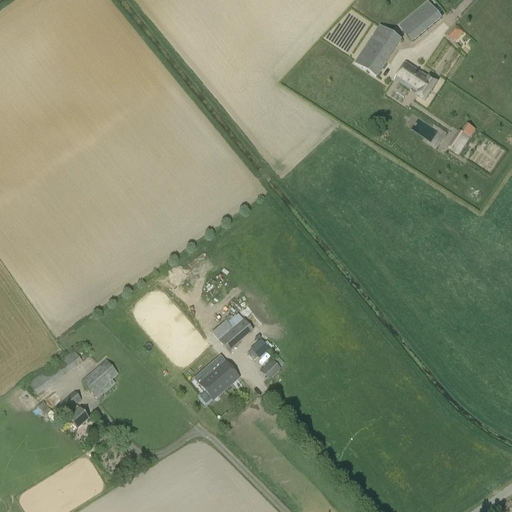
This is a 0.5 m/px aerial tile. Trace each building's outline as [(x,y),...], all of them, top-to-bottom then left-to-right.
[(442,19),(431,5),(401,29),(413,43),(442,19)] [(377,78),(401,42),(387,33),(375,25),(351,61),(377,78)] [(455,39),(462,33),(454,25),(447,32),(455,39)] [(407,63),(394,81),(418,97),(425,101),(437,83),(430,78),(407,63)] [(448,149),(459,156),(467,144),(466,143),(474,130),(465,124),(459,132),(448,149)] [(229,308),(235,303),(227,293),(213,305),(225,320),(234,313),(229,308)] [(243,321),(237,315),(227,324),(232,330),(218,342),(229,354),(238,346),(237,345),(253,332),(244,320),(243,321)] [(261,341),(250,350),(258,360),(269,351),(261,341)] [(66,356),(27,385),(37,398),(82,364),(81,363),(89,357),(81,346),(66,356)] [(213,372),(198,385),(212,401),(220,394),(238,378),(224,363),(217,355),(206,364),(213,372)] [(106,361),(81,382),(97,401),(116,385),(112,381),(118,375),(106,361)] [(271,361),(259,372),(269,382),(281,371),(271,361)] [(71,414),(73,416),(67,421),(76,431),(88,420),(80,410),(79,411),(75,406),(81,401),(73,393),(52,413),(51,412),(47,416),(46,415),(50,411),(43,403),(37,408),(46,418),(47,417),(54,425),(58,420),(59,421),(70,411),(72,414),(71,414)] [(140,461),(133,466),(137,472),(144,467),(140,461)]
